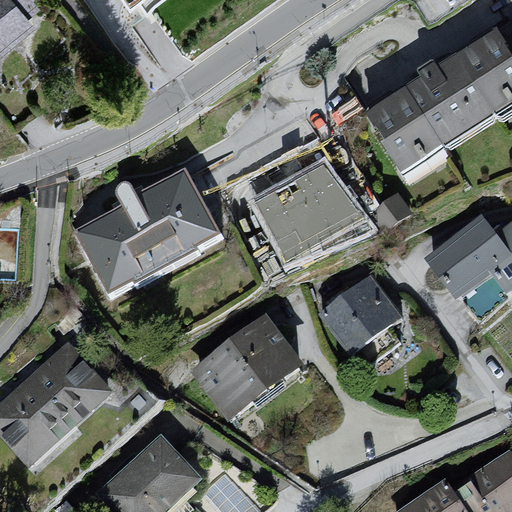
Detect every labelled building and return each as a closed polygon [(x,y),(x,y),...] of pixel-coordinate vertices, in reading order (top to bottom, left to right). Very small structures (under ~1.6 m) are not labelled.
[(35,0),(0,0),(0,53),(43,25),(38,17),(42,6),(35,0)] [(122,0),(128,9),(138,1),(147,10),(160,0),(122,0)] [(511,34),(372,123),(418,194),(511,133),(511,34)] [(299,176),(251,199),(282,254),(359,215),(337,177),(307,190),(299,176)] [(199,182),(82,242),(118,306),(236,244),(199,182)] [(481,217),(425,261),(459,303),(495,273),(511,259),(511,256),(495,235),(481,217)] [(511,222),(495,235),(511,256),(511,259),(495,273),(508,289),(511,286),(511,222)] [(370,275),(320,313),(353,355),(402,317),(370,275)] [(269,318),(193,372),(231,424),(306,370),(269,318)] [(69,343),(0,405),(0,434),(30,467),(113,393),(69,343)] [(97,495),(113,511),(167,511),(202,480),(160,435),(97,495)] [(395,511),(511,511),(511,452),(508,447),(469,473),(476,484),(459,496),(447,478),(395,511)]
